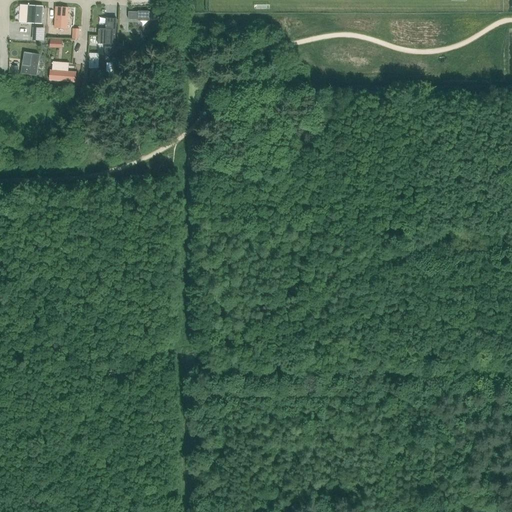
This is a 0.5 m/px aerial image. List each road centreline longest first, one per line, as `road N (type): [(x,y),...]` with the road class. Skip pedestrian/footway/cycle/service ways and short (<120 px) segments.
road 1 (track): [(511,20),(431,52),(338,35),(251,54),(216,68),(203,113)]
road 2 (track): [(172,143),(89,177),(0,180)]
